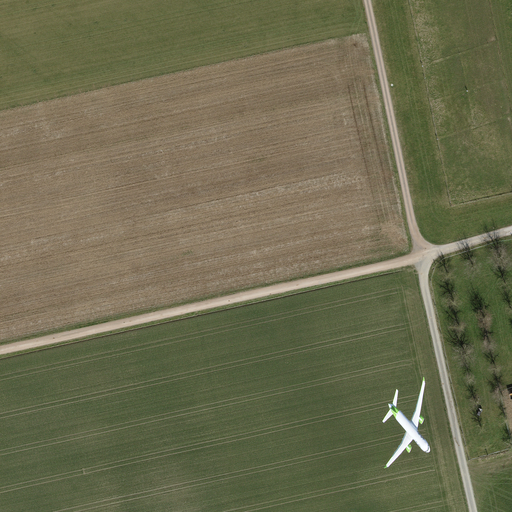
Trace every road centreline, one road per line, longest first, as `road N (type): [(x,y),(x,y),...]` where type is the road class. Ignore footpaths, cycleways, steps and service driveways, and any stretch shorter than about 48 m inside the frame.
road 1 (track): [(420,258),(0,351)]
road 2 (track): [(364,0),(420,258)]
road 3 (track): [(420,258),(473,511)]
